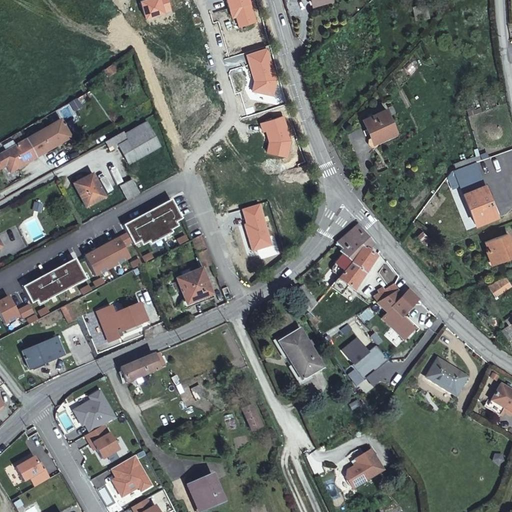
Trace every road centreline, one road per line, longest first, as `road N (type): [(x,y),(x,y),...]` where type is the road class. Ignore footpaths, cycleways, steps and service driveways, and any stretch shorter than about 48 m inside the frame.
road 1 (residential): [(511,363),(451,318),(345,197)]
road 2 (residential): [(242,303),(96,366),(31,404)]
road 3 (residential): [(345,197),(309,128),(273,0)]
road 4 (unclassified): [(200,0),(236,115),(178,182)]
road 5 (residential): [(178,182),(0,276)]
road 6 (residential): [(345,197),(283,284),(242,303)]
road 7 (residential): [(242,303),(236,318),(289,436)]
road 8 (residential): [(242,303),(191,184),(178,182)]
road 9 (residential): [(31,404),(96,511)]
